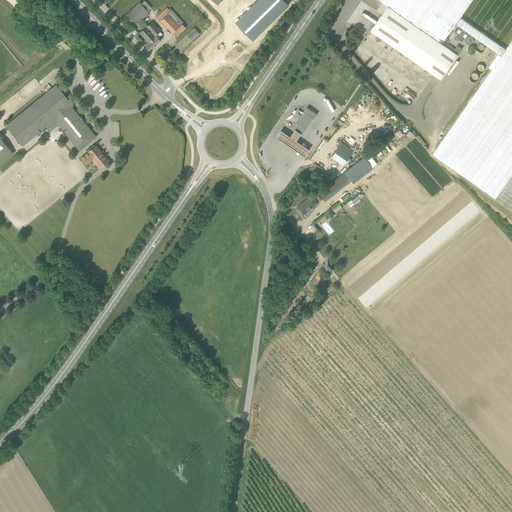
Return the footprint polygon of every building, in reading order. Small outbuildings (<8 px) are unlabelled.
[(144,0),(141,3),(140,2),(124,16),(134,27),(150,12),(148,11),(152,8),(145,0),(144,0)] [(248,44),(288,5),(283,0),(256,0),(234,22),(241,29),(237,33),(248,44)] [(379,0),(387,5),(441,43),(453,27),(455,24),(461,17),(472,0),(379,0)] [(441,43),(387,5),(370,30),(440,79),(458,55),(441,43)] [(176,36),(186,27),(182,23),(183,22),(171,10),(170,11),(167,8),(157,17),(176,36)] [(511,39),(506,48),(461,17),(455,24),(464,29),(498,53),(488,67),(492,69),(432,154),(495,198),(511,209),(511,39)] [(139,32),(146,40),(159,29),(152,21),(139,32)] [(457,26),(453,31),(457,33),(455,36),(462,41),(467,34),(457,26)] [(194,27),(176,45),(181,50),(200,33),(194,27)] [(159,29),(146,40),(147,42),(144,45),(149,50),(161,40),(156,35),(160,31),(159,29)] [(355,51),(361,55),(368,45),(367,44),(370,40),(366,37),(355,51)] [(367,64),(375,69),(384,55),(376,50),(367,64)] [(392,84),(398,87),(402,81),(421,92),(425,86),(397,70),(394,75),(387,71),(384,75),(389,79),(387,83),(391,85),(392,84)] [(50,128),(58,122),(80,149),(95,137),(70,106),(73,104),(57,84),(6,125),(22,145),(47,124),(50,128)] [(439,129),(453,108),(446,103),(432,124),(439,129)] [(301,135),(308,125),(313,118),(314,118),(315,116),(317,114),(307,107),(305,110),(304,112),(305,112),(293,129),(294,130),(300,134),(301,135)] [(300,134),(294,130),(290,136),(281,130),(276,136),(305,156),(309,149),(296,140),(300,134)] [(0,163),(13,152),(0,136),(0,163)] [(352,152),(340,144),(322,170),(334,179),(352,152)] [(86,164),(94,158),(101,167),(109,161),(95,145),(88,151),(81,158),(86,164)] [(364,157),(345,172),(351,180),(353,183),(373,168),(364,157)] [(351,180),(345,172),(341,175),(347,182),(351,180)] [(325,201),(332,195),(326,187),(319,193),(325,201)] [(302,215),(308,211),(310,213),(314,209),(313,207),(318,203),(311,195),(296,208),(302,215)] [(323,215),(327,219),(329,217),(330,219),(333,216),(328,210),(323,215)]
